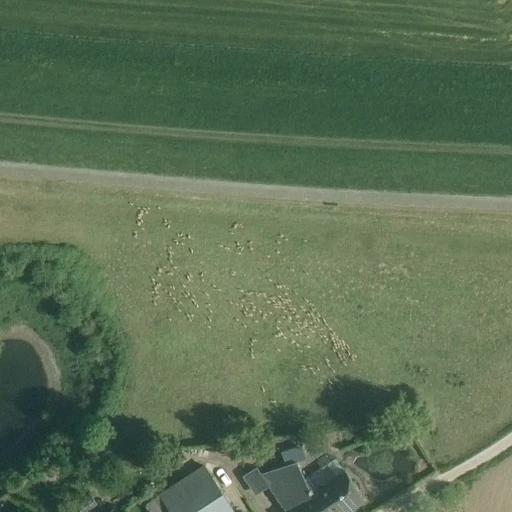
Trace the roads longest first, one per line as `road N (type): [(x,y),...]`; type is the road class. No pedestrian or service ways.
road 1 (track): [(0,165),(511,203)]
road 2 (residential): [(395,511),(511,435)]
